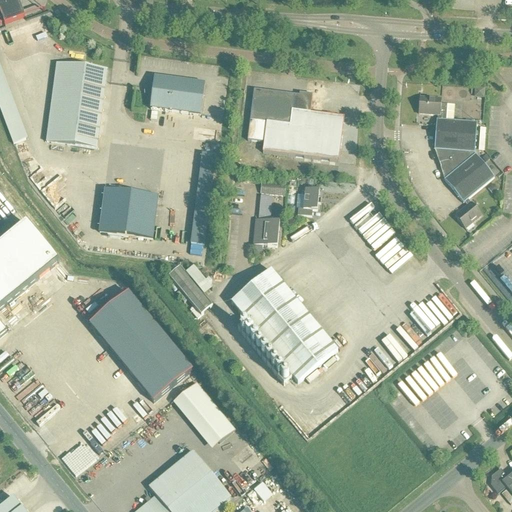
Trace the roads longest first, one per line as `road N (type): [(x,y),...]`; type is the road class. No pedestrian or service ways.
road 1 (residential): [(511,351),(388,191),(376,128),(380,72)]
road 2 (residential): [(121,42),(380,72)]
road 3 (tertiary): [(384,30),(168,13),(127,1)]
road 4 (tertiary): [(511,38),(384,30)]
road 5 (unclassified): [(0,415),(79,511)]
